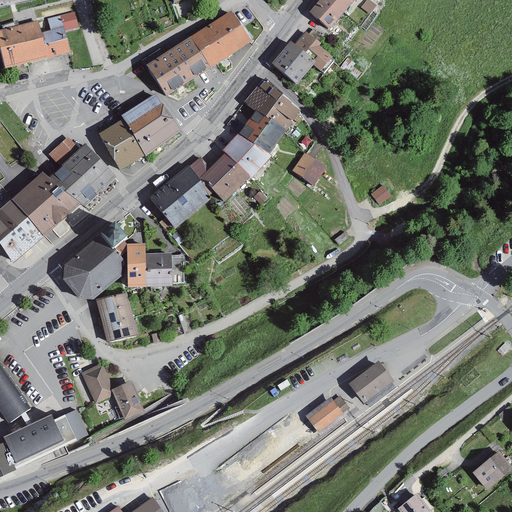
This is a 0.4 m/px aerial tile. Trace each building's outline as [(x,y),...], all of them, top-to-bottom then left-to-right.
[(319,0),(309,12),(330,29),(354,0),(319,0)] [(369,0),(365,7),(372,12),(378,4),(371,0),(369,0)] [(232,11),(191,36),(212,67),(252,42),(232,11)] [(75,16),(0,37),(0,49),(7,73),(74,56),(67,33),(79,30),(75,16)] [(306,30),(295,44),(315,60),(312,64),(321,72),(334,57),(320,46),(322,43),(306,30)] [(191,36),(146,68),(167,98),(212,67),(191,36)] [(291,41),(272,64),(297,83),(312,64),(315,60),(295,44),(291,41)] [(245,102),(256,110),(288,130),(301,110),(265,78),(245,102)] [(162,99),(125,124),(146,158),(147,160),(188,133),(162,99)] [(256,110),(239,134),(272,156),(288,130),(256,110)] [(125,124),(100,139),(120,173),(146,158),(125,124)] [(222,151),(224,153),(250,177),(272,156),(239,134),(222,151)] [(60,167),(50,178),(81,204),(85,207),(117,177),(85,144),(81,149),(69,137),(49,155),(60,167)] [(305,152),(291,172),(313,187),(327,167),(305,152)] [(201,155),(189,164),(215,194),(224,200),(250,177),(224,153),(211,165),(201,155)] [(189,164),(149,199),(175,228),(215,194),(189,164)] [(43,171),(12,199),(45,237),(81,204),(50,178),(43,171)] [(372,196),(379,207),(394,198),(387,187),(372,196)] [(12,199),(0,209),(0,244),(14,263),(45,237),(12,199)] [(129,238),(116,221),(91,241),(64,264),(63,279),(78,297),(96,299),(122,276),(123,255),(115,248),(129,238)] [(146,243),(127,244),(128,287),(146,287),(146,254),(146,243)] [(172,253),(146,254),(146,287),(173,286),(172,253)] [(128,293),(96,299),(107,343),(139,336),(128,293)] [(0,363),(0,412),(9,425),(32,409),(0,363)] [(100,365),(81,374),(96,405),(115,396),(100,365)] [(378,365),(351,387),(361,398),(365,404),(392,382),(378,365)] [(129,385),(114,392),(117,399),(126,420),(144,412),(131,384),(129,385)] [(340,397),(309,420),(318,431),(341,413),(348,408),(340,397)] [(3,441),(7,447),(19,472),(78,440),(68,418),(59,423),(54,415),(3,441)] [(7,447),(0,450),(0,479),(19,472),(7,447)] [(511,470),(498,454),(474,475),(488,492),(511,471),(511,470)] [(429,511),(417,496),(399,511),(429,511)] [(163,511),(153,497),(132,511),(163,511)] [(372,511),(392,511),(381,501),(372,511)]
